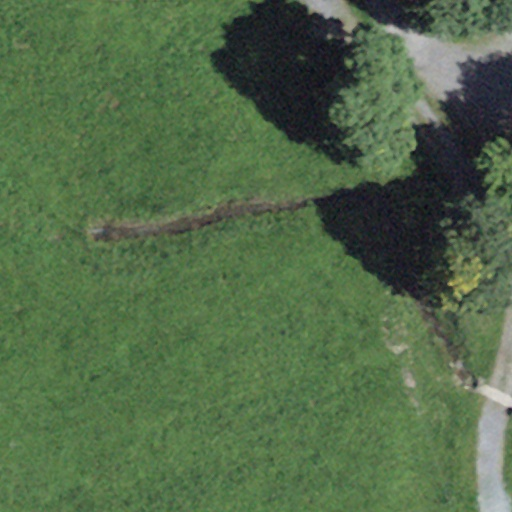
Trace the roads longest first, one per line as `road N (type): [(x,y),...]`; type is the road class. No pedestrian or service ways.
road 1 (track): [(510,252),(415,107),(402,75),(397,19)]
road 2 (track): [(493,511),(487,480),(511,342)]
